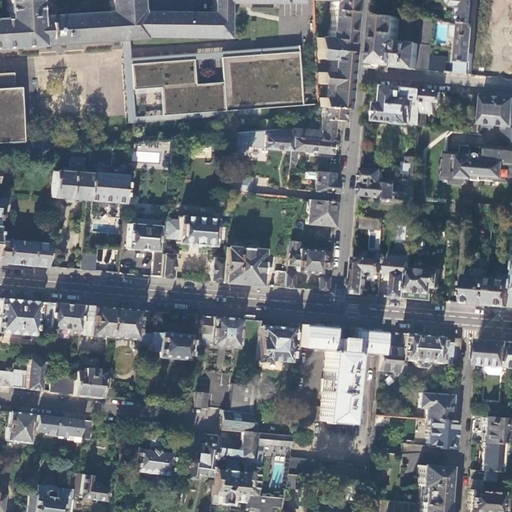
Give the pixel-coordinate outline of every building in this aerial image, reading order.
[(225,36),(226,1),(301,2),(301,0),(210,0),(210,14),(139,12),(139,10),(138,10),(137,0),(107,0),(108,13),(36,17),(35,0),(4,0),(5,19),(0,19),(0,47),(39,45),(39,44),(41,44),(41,52),(81,49),(80,41),(142,38),(142,35),(225,36)] [(328,0),(328,10),(350,12),(350,0),(328,0)] [(461,7),(460,22),(475,23),(477,0),(450,0),(451,4),(453,6),(461,7)] [(511,5),(500,4),(499,24),(511,25),(511,5)] [(326,37),(314,37),(314,49),(347,51),(348,33),(350,12),(328,10),(326,37)] [(373,39),(371,59),(371,61),(372,64),(375,65),(430,70),(432,54),(434,20),(375,15),(373,39)] [(471,73),(472,68),(473,54),(475,31),(475,23),(460,22),(456,72),(471,73)] [(511,41),(484,39),(483,74),(511,76),(511,41)] [(159,88),(161,116),(301,106),(297,46),(129,58),(131,90),(159,88)] [(347,51),(314,49),(315,58),(328,59),(327,72),(316,72),(316,83),(326,83),(325,97),(317,97),(317,106),(320,106),(342,108),(344,83),(347,51)] [(432,54),(430,70),(445,71),(446,56),(432,54)] [(0,152),(54,149),(53,137),(20,139),(17,88),(10,89),(10,84),(12,84),(11,73),(0,73),(0,152)] [(422,89),(384,86),(382,103),(377,103),(375,120),(394,122),(395,123),(410,124),(410,123),(420,124),(420,116),(421,112),(422,89)] [(433,90),(422,89),(421,112),(433,113),(434,103),(441,104),(442,91),(433,90)] [(466,93),(457,92),(456,107),(465,108),(466,93)] [(466,93),(465,108),(473,109),(474,94),(466,93)] [(474,94),(473,109),(481,109),(482,94),(474,94)] [(496,95),(488,95),(487,110),(485,123),(501,124),(511,125),(511,107),(495,106),(496,95)] [(342,113),(342,108),(320,106),(318,130),(294,128),(294,125),(291,128),(290,136),(331,140),(332,119),(341,119),(342,113)] [(318,108),(317,106),(297,123),(299,126),(317,111),(316,110),(318,108)] [(479,131),(480,121),(471,120),(470,130),(479,131)] [(511,125),(501,124),(499,148),(511,148),(511,125)] [(416,173),(417,157),(415,156),(417,131),(399,129),(398,155),(407,155),(407,161),(402,160),(401,171),(405,171),(416,173)] [(275,136),(276,130),(254,132),(253,145),(261,145),(261,149),(281,152),(281,159),(287,160),(289,137),(285,137),(275,136)] [(235,134),(232,168),(243,170),(246,132),(235,134)] [(331,140),(290,136),(289,137),(287,160),(287,166),(293,167),(293,164),(294,163),(294,155),(293,151),(294,149),(330,153),(331,140)] [(138,160),(159,161),(159,154),(143,154),(143,147),(139,147),(139,152),(138,152),(138,160)] [(511,148),(499,148),(493,147),(493,150),(486,150),(485,161),(482,161),(483,156),(482,154),(481,154),(480,153),(478,153),(477,154),(475,180),(481,181),(481,180),(511,182),(511,179),(511,178),(511,148)] [(475,180),(477,154),(476,154),(475,155),(475,158),(469,157),(470,154),(445,151),(443,178),(450,179),(450,183),(462,184),(468,181),(468,179),(472,179),(472,180),(475,180)] [(50,197),(85,200),(88,172),(88,168),(84,167),(83,171),(80,170),(81,158),(69,157),(68,168),(60,168),(60,172),(52,171),(50,197)] [(336,174),(337,165),(323,164),(322,172),(330,173),(336,174)] [(381,169),(362,167),(361,180),(359,195),(414,201),(416,173),(405,171),(404,184),(385,182),(386,178),(380,178),(381,169)] [(85,200),(123,203),(125,175),(109,174),(109,168),(101,168),(100,173),(88,172),(85,200)] [(330,173),(322,172),(313,171),(311,191),(335,193),(336,184),(336,181),(329,180),(330,173)] [(246,185),(230,184),(229,191),(246,193),(246,185)] [(262,186),(261,194),(277,196),(278,188),(262,186)] [(0,210),(8,211),(9,197),(0,196),(0,210)] [(333,216),(334,202),(306,199),(304,224),(332,226),(333,216)] [(175,243),(212,246),(214,218),(177,215),(177,219),(175,239),(175,243)] [(383,219),(357,216),(356,228),(382,230),(383,219)] [(132,223),(127,223),(125,248),(153,251),(151,276),(159,277),(161,253),(161,251),(155,251),(157,226),(154,225),(154,220),(132,218),(132,223)] [(177,219),(164,218),(163,238),(175,239),(177,219)] [(36,266),(45,267),(46,243),(7,240),(5,264),(18,265),(36,266)] [(288,240),(286,264),(296,265),(295,271),(318,273),(318,268),(328,268),(330,251),(298,249),(298,242),(288,240)] [(247,249),(248,245),(239,244),(239,248),(225,247),(224,259),(222,282),(244,284),(259,285),(262,250),(247,249)] [(407,298),(409,268),(411,249),(404,249),(401,250),(400,262),(398,262),(395,264),(395,271),(394,271),(392,297),(400,297),(407,298)] [(80,270),(93,271),(95,255),(81,253),(80,270)] [(159,277),(172,278),(174,255),(161,253),(159,277)] [(379,262),(380,254),(379,254),(377,255),(376,259),(354,257),(351,293),(364,294),(366,271),(380,272),(381,262),(379,262)] [(209,281),(222,282),(224,259),(212,257),(209,281)] [(425,299),(438,301),(441,268),(429,267),(429,270),(409,268),(407,298),(425,299)] [(275,270),(273,286),(284,287),(285,273),(286,271),(275,270)] [(292,274),(285,273),(284,287),(293,288),(295,275),(292,274)] [(486,305),(488,277),(466,275),(463,303),(478,304),(486,305)] [(326,291),(328,278),(318,277),(316,290),(326,291)] [(508,307),(511,279),(488,277),(486,305),(498,306),(508,307)] [(0,297),(0,331),(32,335),(33,327),(35,327),(36,322),(33,322),(34,313),(39,314),(40,302),(35,301),(29,300),(6,298),(0,297)] [(62,303),(45,302),(43,330),(48,330),(48,327),(78,330),(80,305),(62,303)] [(87,306),(80,305),(78,330),(77,334),(105,337),(108,307),(97,306),(87,306)] [(125,309),(108,307),(105,337),(134,339),(136,341),(147,342),(148,332),(149,311),(137,310),(125,309)] [(199,315),(197,345),(207,346),(235,348),(237,319),(215,317),(199,315)] [(316,326),(299,324),(297,346),(324,349),(319,407),(292,404),(291,418),(343,422),(349,351),(377,354),(377,347),(379,331),(360,330),(360,329),(338,327),(316,325),(316,326)] [(268,327),(257,326),(254,361),(268,362),(268,360),(287,362),(288,349),(292,349),(292,341),(289,341),(290,329),(279,328),(279,327),(268,326),(268,327)] [(147,342),(146,351),(156,352),(155,358),(186,360),(186,351),(189,351),(190,342),(187,341),(188,335),(158,332),(158,333),(148,332),(147,342)] [(437,342),(438,337),(438,336),(426,335),(426,336),(412,334),(400,333),(399,348),(398,359),(408,360),(408,361),(413,367),(419,368),(425,362),(435,363),(436,362),(447,363),(449,343),(437,342)] [(493,341),(479,340),(477,365),(509,368),(510,342),(493,341)] [(375,370),(397,372),(398,359),(399,348),(377,347),(377,354),(375,370)] [(11,372),(9,387),(37,390),(38,376),(40,355),(24,354),(22,355),(22,359),(26,359),(25,372),(11,370),(11,372)] [(73,378),(71,394),(100,397),(102,375),(94,374),(95,370),(82,368),(81,372),(74,372),(73,378)] [(0,370),(0,386),(9,387),(11,372),(0,370)] [(49,375),(47,392),(71,394),(73,378),(49,375)] [(38,376),(37,390),(45,391),(47,377),(38,376)] [(229,384),(226,410),(249,413),(252,386),(229,384)] [(177,391),(176,406),(191,407),(193,392),(177,391)] [(205,394),(193,392),(191,407),(204,409),(205,394)] [(449,405),(450,395),(417,392),(416,408),(423,408),(422,419),(425,419),(448,421),(449,405)] [(248,426),(249,413),(226,410),(219,410),(217,430),(241,432),(255,433),(256,427),(248,426)] [(29,424),(30,415),(17,413),(7,412),(3,440),(27,443),(29,424)] [(76,442),(77,435),(79,420),(36,415),(35,425),(33,432),(43,433),(43,435),(62,437),(62,441),(76,442)] [(481,442),(503,444),(507,444),(509,419),(506,419),(483,417),(481,442)] [(452,421),(448,421),(425,419),(423,445),(451,448),(452,430),(452,421)] [(90,421),(79,420),(77,435),(88,436),(90,421)] [(186,443),(188,432),(172,430),(186,443)] [(196,452),(199,433),(188,432),(186,443),(181,478),(182,478),(193,479),(193,474),(208,477),(213,445),(200,443),(199,452),(196,452)] [(287,447),(288,436),(255,433),(241,432),(238,451),(237,462),(244,462),(248,463),(247,466),(244,466),(243,473),(241,494),(256,496),(259,467),(255,466),(256,459),(251,458),(251,453),(256,454),(258,443),(287,447)] [(132,471),(167,476),(170,453),(160,451),(161,440),(160,438),(148,437),(146,438),(145,449),(135,448),(132,471)] [(482,481),(494,482),(495,472),(500,472),(503,444),(481,442),(479,471),(482,471),(482,481)] [(228,450),(216,448),(215,459),(233,461),(235,450),(235,448),(228,448),(228,450)] [(397,501),(400,454),(373,451),(369,499),(397,501)] [(365,483),(366,466),(286,457),(284,474),(365,483)] [(443,485),(444,468),(416,465),(413,502),(442,504),(443,485)] [(239,506),(241,494),(243,473),(214,469),(210,503),(216,504),(216,503),(229,505),(229,504),(239,506)] [(88,476),(72,473),(69,489),(68,497),(85,499),(102,501),(104,487),(97,486),(97,484),(87,482),(88,476)] [(69,489),(26,483),(21,511),(66,511),(68,497),(69,489)] [(500,492),(468,489),(467,503),(466,511),(498,511),(500,498),(500,492)] [(279,507),(280,498),(256,496),(241,494),(239,506),(256,508),(255,511),(267,511),(269,507),(279,508),(279,507)] [(441,511),(442,504),(413,502),(397,501),(369,499),(363,498),(361,511),(441,511)] [(511,511),(511,499),(500,498),(498,511),(511,511)]
